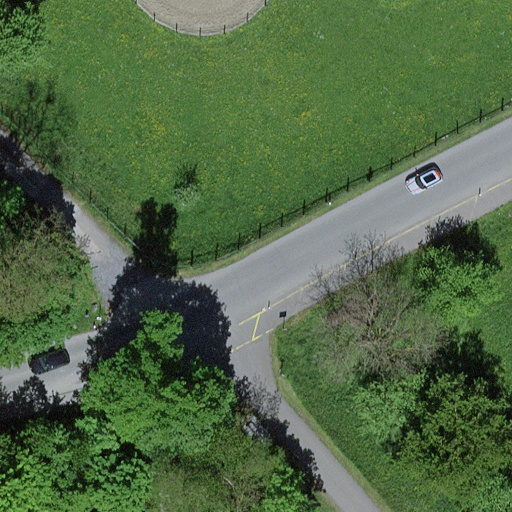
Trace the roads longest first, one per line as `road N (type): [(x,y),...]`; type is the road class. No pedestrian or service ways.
road 1 (residential): [(203,312),(511,149)]
road 2 (track): [(203,312),(146,278),(0,130)]
road 3 (unclassified): [(0,382),(203,312)]
